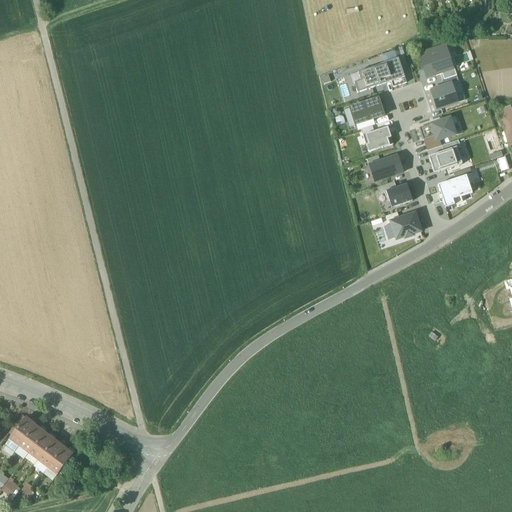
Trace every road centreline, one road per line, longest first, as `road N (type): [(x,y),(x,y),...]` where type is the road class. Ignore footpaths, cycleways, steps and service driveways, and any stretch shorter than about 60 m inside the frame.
road 1 (unclassified): [(429,248),(253,346),(167,448),(151,449)]
road 2 (unclassified): [(151,449),(0,379)]
road 3 (residential): [(439,242),(401,124)]
